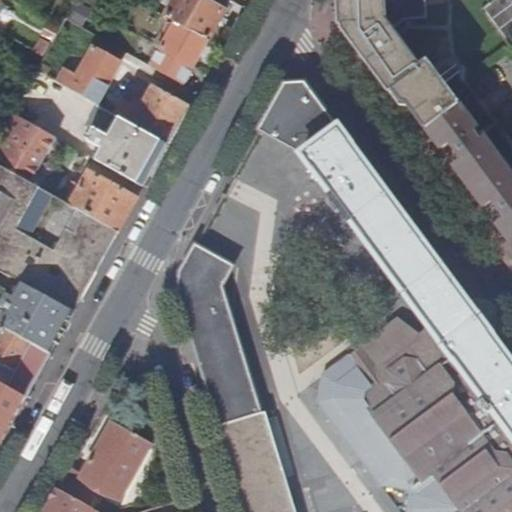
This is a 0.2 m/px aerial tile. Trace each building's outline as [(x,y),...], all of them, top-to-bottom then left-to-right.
[(174,0),(165,18),(176,24),(208,42),(225,12),(204,0),(174,0)] [(337,0),(339,26),(341,26),(342,31),(388,94),(391,91),(402,104),(407,105),(441,150),(449,144),(461,159),(453,165),(485,208),(493,202),(504,218),(497,224),(511,244),(511,177),(483,138),(479,142),(473,134),(477,131),(426,63),(420,68),(390,28),(402,19),(425,18),(423,0),(337,0)] [(511,4),(509,0),(501,0),(482,14),(511,54),(511,4)] [(208,42),(176,24),(151,68),(183,86),(208,42)] [(63,70),(56,83),(97,106),(121,64),(93,48),(77,78),(63,70)] [(295,511),(265,411),(260,413),(222,286),(232,267),(194,245),(179,273),(177,292),(244,511),(511,511),(511,360),(304,81),(285,83),(259,130),(302,154),(430,327),(451,356),(428,373),(418,359),(404,357),(387,370),(385,384),(395,397),(371,416),(374,420),(370,423),(361,411),(366,407),(367,404),(363,399),(364,392),(369,388),(370,384),(356,365),(333,382),(331,399),(391,478),(407,480),(419,472),(427,484),(416,493),(414,508),(416,511),(295,511)] [(132,126),(167,146),(189,106),(153,87),(147,99),(142,96),(138,104),(143,106),(132,126)] [(55,140),(12,115),(4,129),(17,136),(0,166),(30,183),(55,140)] [(94,162),(142,189),(167,146),(132,126),(118,118),(107,138),(83,125),(79,133),(81,139),(100,149),(94,162)] [(0,166),(0,165),(0,224),(17,234),(42,190),(30,183),(0,166)] [(69,205),(118,233),(136,200),(88,173),(80,187),(71,182),(67,189),(76,194),(69,205)] [(54,197),(42,190),(17,234),(30,241),(54,197)] [(69,205),(54,197),(30,241),(93,277),(118,233),(69,205)] [(0,224),(0,273),(20,285),(72,315),(93,277),(30,241),(17,234),(0,224)] [(4,298),(0,305),(0,328),(49,356),(64,329),(72,315),(20,285),(12,299),(9,297),(4,298)] [(428,373),(451,356),(430,327),(418,335),(396,318),(358,347),(321,375),(316,402),(379,485),(407,489),(404,511),(416,511),(414,508),(416,493),(427,484),(419,472),(407,480),(391,478),(331,399),(333,382),(356,365),(370,384),(369,388),(364,392),(363,399),(367,404),(366,407),(361,411),(370,423),(374,420),(371,416),(395,397),(385,384),(387,370),(404,357),(418,359),(428,373)] [(0,328),(0,366),(16,375),(7,392),(24,401),(49,356),(0,328)] [(0,444),(24,401),(7,392),(0,387),(0,444)] [(150,444),(110,423),(81,475),(70,468),(57,490),(87,506),(96,489),(118,502),(150,444)] [(57,490),(45,511),(99,511),(87,506),(57,490)]
